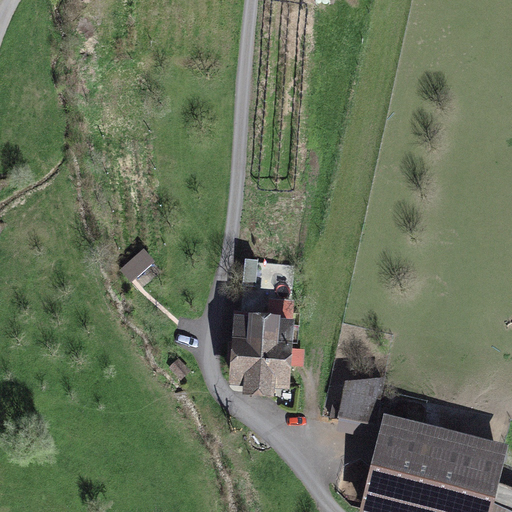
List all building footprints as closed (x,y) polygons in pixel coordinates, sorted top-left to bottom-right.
[(145,253),(127,268),(136,279),(154,264),(145,253)] [(240,317),(236,384),(248,385),(247,394),(271,395),(272,386),(286,387),(290,322),(240,317)] [(171,368),(180,379),(188,372),(179,362),(171,368)] [(346,388),(337,433),(371,440),(383,384),(346,388)] [(386,433),(365,511),(487,511),(501,463),(386,433)]
